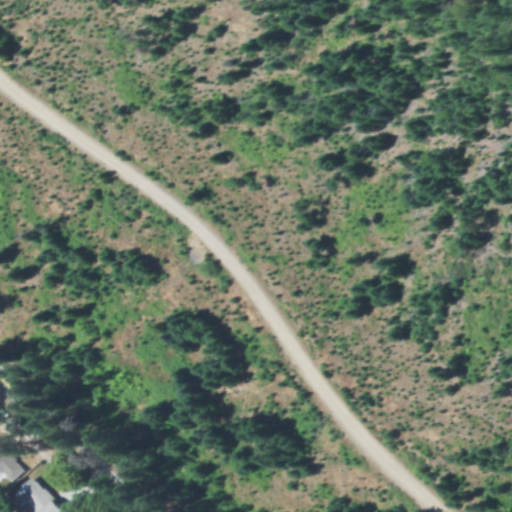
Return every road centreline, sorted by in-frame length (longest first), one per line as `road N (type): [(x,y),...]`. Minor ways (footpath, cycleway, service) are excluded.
road 1 (track): [(0,84),(197,227),(342,424),(437,511)]
road 2 (tertiary): [(0,384),(131,511)]
